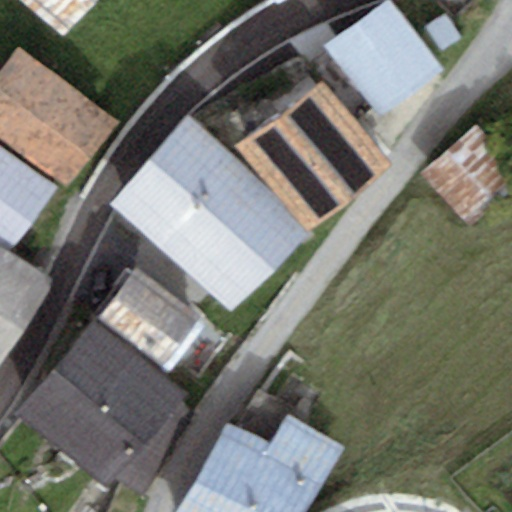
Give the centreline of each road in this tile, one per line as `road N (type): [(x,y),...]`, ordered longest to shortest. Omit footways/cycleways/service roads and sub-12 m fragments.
road 1 (residential): [(158,511),(226,390),(511,29)]
road 2 (unclassified): [(0,388),(41,324),(109,184),(167,108),(235,50),(324,0)]
